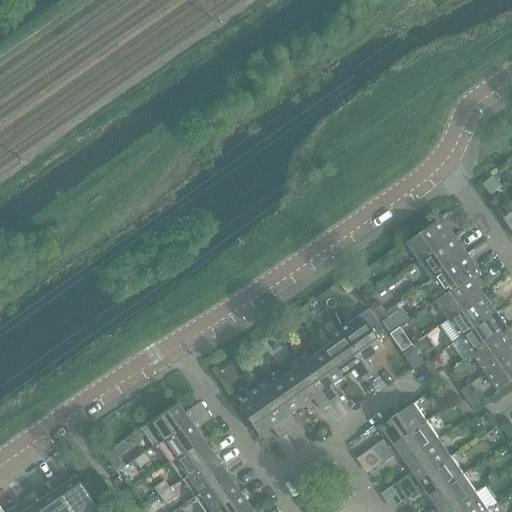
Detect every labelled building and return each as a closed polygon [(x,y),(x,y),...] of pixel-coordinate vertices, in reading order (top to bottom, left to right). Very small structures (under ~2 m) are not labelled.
[(492,177),(483,185),(490,194),(500,186),(492,177)] [(420,261),(456,236),(443,217),(407,243),(420,261)] [(432,279),(469,254),(456,236),(420,261),(432,279)] [(437,302),(481,271),(469,254),(432,279),(444,296),(437,302)] [(449,319),(486,294),(474,277),(481,272),(481,271),(437,302),(449,319)] [(329,289),(318,297),(319,299),(322,303),(333,295),(331,291),(329,289)] [(461,337),(498,312),(486,294),(449,319),(461,337)] [(367,304),(375,316),(382,310),(374,299),(367,304)] [(349,323),(339,330),(371,375),(380,369),(372,356),(384,348),(381,344),(389,339),(368,309),(349,323)] [(474,355),(510,330),(498,312),(461,337),(474,355)] [(392,315),(382,322),(389,332),(399,325),(392,315)] [(362,382),(371,375),(339,330),(330,336),(333,341),(322,349),(342,378),(353,369),(362,382)] [(486,372),(511,354),(511,331),(510,330),(474,355),(486,372)] [(406,339),(397,345),(402,351),(411,345),(406,339)] [(412,347),(402,354),(407,362),(417,355),(412,347)] [(331,385),(342,378),(322,349),(310,357),(307,352),(298,359),(330,404),(339,397),(331,385)] [(499,391),(511,382),(511,354),(486,372),(499,391)] [(435,357),(433,358),(428,362),(434,371),(440,366),(441,365),(435,357)] [(321,410),(330,404),(298,359),(289,365),(292,369),(280,378),(300,406),(312,398),(321,410)] [(453,369),(448,373),(453,380),(458,376),(453,369)] [(289,414),(300,406),(280,378),(269,385),(266,381),(256,387),(288,433),(298,426),(289,414)] [(380,379),(376,382),(381,389),(385,386),(380,379)] [(376,382),(372,385),(377,392),(381,389),(376,382)] [(279,439),(288,433),(256,387),(248,394),(251,398),(239,407),(259,435),(271,427),(279,439)] [(157,444),(191,421),(178,403),(145,426),(157,444)] [(395,444),(428,421),(415,403),(382,426),(395,444)] [(170,462),(203,439),(191,421),(157,444),(170,462)] [(395,444),(389,448),(378,456),(384,464),(401,452),(407,462),(440,439),(428,421),(395,444)] [(182,480),(215,456),(203,439),(170,462),(182,480)] [(420,479),(453,457),(440,439),(407,462),(420,479)] [(378,456),(389,448),(384,440),(373,448),(378,456)] [(112,449),(105,454),(117,472),(125,467),(112,449)] [(140,469),(151,461),(145,453),(134,460),(140,469)] [(195,498),(228,474),(215,456),(182,480),(195,498)] [(432,497),(465,474),(453,457),(420,479),(432,497)] [(204,511),(211,511),(240,492),(228,474),(195,498),(204,511)] [(449,511),(477,492),(465,474),(432,497),(439,507),(431,511),(449,511)] [(100,511),(95,505),(75,475),(61,485),(55,477),(48,482),(54,490),(68,511),(100,511)] [(408,476),(398,483),(403,491),(414,484),(408,476)] [(159,496),(170,488),(164,481),(154,488),(159,496)] [(414,484),(403,491),(408,499),(419,492),(414,484)] [(164,504),(175,496),(170,488),(159,496),(164,504)] [(34,491),(27,496),(33,504),(38,511),(68,511),(54,490),(40,499),(34,491)] [(248,511),(252,510),(240,492),(211,511),(248,511)] [(486,511),(490,510),(477,492),(449,511),(486,511)]
